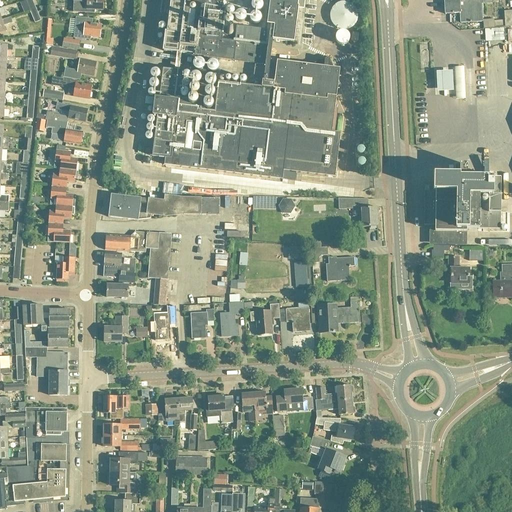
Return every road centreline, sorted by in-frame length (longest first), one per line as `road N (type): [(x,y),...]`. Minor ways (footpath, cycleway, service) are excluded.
road 1 (secondary): [(417,364),(401,299),(386,0)]
road 2 (tertiary): [(399,381),(350,364),(87,378)]
road 3 (residential): [(88,296),(97,156),(125,0)]
road 4 (tertiary): [(87,378),(85,511)]
